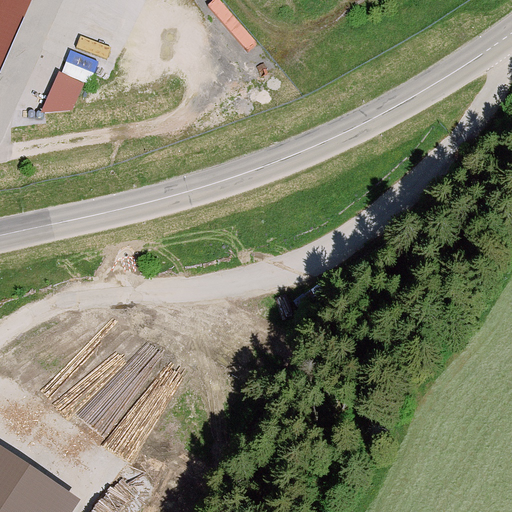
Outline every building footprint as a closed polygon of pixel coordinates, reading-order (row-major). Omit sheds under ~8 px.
[(0,0),(0,47),(22,0),(0,0)] [(246,49),(256,42),(227,0),(216,0),(213,2),(246,49)] [(214,32),(206,40),(228,61),(236,53),(214,32)] [(49,106),(74,117),(96,63),(71,52),(49,106)] [(0,511),(83,511),(84,511),(0,455),(0,511)]
